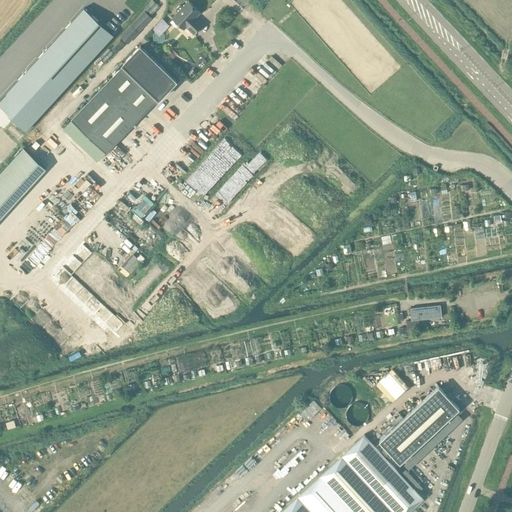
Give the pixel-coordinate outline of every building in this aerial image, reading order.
[(189,0),(182,7),(181,5),(179,5),(176,8),(177,10),(178,11),(172,17),(184,29),(186,26),(194,34),(203,24),(195,17),(200,11),(189,0)] [(85,8),(0,100),(0,106),(26,131),(114,35),(85,8)] [(152,17),(145,11),(132,24),(139,31),(152,17)] [(131,24),(120,36),(128,44),(139,32),(131,24)] [(121,38),(112,47),(117,51),(125,42),(121,38)] [(72,118),(106,151),(158,97),(159,98),(176,80),(140,45),(123,63),(124,64),(72,118)] [(23,148),(0,173),(0,218),(46,168),(23,148)] [(442,316),(440,304),(410,307),(411,320),(442,316)] [(331,420),(232,511),(407,511),(423,498),(393,464),(388,459),(393,455),(400,463),(460,408),(439,385),(379,440),(389,451),(385,455),(364,434),(353,444),(331,420)]
